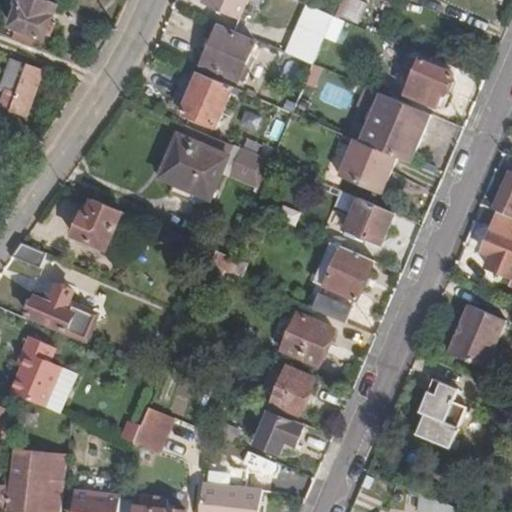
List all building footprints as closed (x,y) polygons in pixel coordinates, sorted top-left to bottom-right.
[(50,15),(56,2),(50,0),(17,0),(16,4),(19,6),(12,23),(45,37),(45,36),(49,37),(51,33),(56,35),(61,24),(56,22),(58,18),(50,15)] [(238,20),(246,0),(206,0),(204,5),(238,20)] [(364,0),(344,0),(338,13),(358,23),(369,2),(364,0)] [(50,15),(58,18),(63,5),(56,2),(50,15)] [(306,51),(320,15),(297,5),(289,25),(295,27),(289,43),(306,51)] [(241,84),(251,57),(246,55),(252,42),(215,27),(198,65),(241,84)] [(17,93),(28,65),(29,63),(14,58),(3,87),(9,90),(17,93)] [(443,94),(450,76),(418,61),(404,94),(428,104),(434,90),(443,94)] [(319,68),(309,64),(301,84),(310,88),(319,68)] [(17,93),(9,90),(3,107),(29,116),(46,71),(28,65),(17,93)] [(214,127),(229,91),(194,76),(179,113),(214,127)] [(378,93),(363,87),(354,108),(369,114),(378,93)] [(408,164),(429,115),(378,93),(369,114),(357,143),(394,158),(408,164)] [(43,141),(4,127),(1,136),(0,137),(0,147),(32,159),(43,141)] [(159,178),(182,187),(206,196),(224,156),(174,134),(156,176),(159,178)] [(357,143),(352,140),(336,177),(378,196),(394,158),(357,143)] [(499,212),(511,217),(511,172),(496,210),(499,212)] [(178,196),(182,187),(159,178),(155,187),(178,196)] [(392,213),(363,200),(357,199),(344,230),(378,245),(392,213)] [(104,252),(120,214),(90,200),(83,217),(79,215),(69,237),(104,252)] [(511,280),(511,217),(499,212),(483,252),(497,259),(491,272),(511,281),(511,280)] [(38,271),(45,256),(19,244),(9,259),(38,271)] [(353,300),(370,261),(337,247),(321,287),(353,300)] [(226,274),(231,259),(226,257),(214,252),(208,266),(226,274)] [(86,317),(74,313),(65,309),(71,294),(55,288),(49,303),(34,296),(26,316),(86,341),(94,323),(86,317)] [(350,308),(317,294),(311,310),(343,324),(350,308)] [(486,370),(507,321),(469,306),(449,355),(486,370)] [(315,365),(331,328),(296,313),(280,350),(315,365)] [(44,383),(52,366),(47,364),(53,350),(26,338),(21,352),(26,354),(18,372),(44,383)] [(13,370),(18,372),(26,354),(21,352),(13,370)] [(192,377),(199,361),(176,352),(170,368),(192,377)] [(44,383),(18,372),(9,393),(42,408),(59,369),(52,366),(44,383)] [(297,417),(313,379),(287,368),(271,407),(297,417)] [(418,416),(461,436),(471,412),(452,404),(457,392),(428,380),(415,410),(420,411),(418,416)] [(29,422),(30,409),(12,407),(11,421),(29,422)] [(157,454),(171,419),(146,409),(130,445),(140,452),(157,454)] [(294,444),(301,427),(268,413),(254,446),(281,457),(287,441),(294,444)] [(455,451),(461,436),(418,416),(412,433),(455,451)] [(180,420),(166,453),(187,462),(201,429),(180,420)] [(43,509),(42,511),(58,511),(64,457),(12,451),(8,487),(0,486),(0,511),(5,511),(5,510),(24,511),(25,508),(43,509)] [(257,511),(259,490),(242,488),(245,468),(202,464),(197,511),(257,511)] [(115,511),(116,506),(117,496),(74,492),(71,511),(115,511)] [(457,511),(420,495),(418,511),(457,511)] [(151,510),(132,508),(131,511),(183,511),(165,509),(167,501),(152,499),(151,510)]
